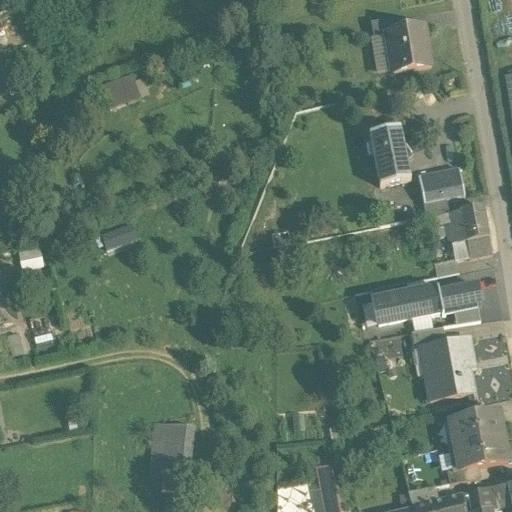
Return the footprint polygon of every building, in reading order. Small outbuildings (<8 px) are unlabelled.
[(397,21),(370,26),(373,39),(386,37),(399,34),(397,21)] [(399,34),(386,37),(393,76),(430,70),(423,30),(399,34)] [(115,108),(139,101),(132,76),(108,83),(115,108)] [(399,131),(368,138),(379,190),(410,184),(405,159),(409,156),(405,151),(403,151),(399,131)] [(459,172),(417,180),(423,207),(446,203),(464,199),(459,172)] [(446,203),(423,208),(426,221),(444,218),(448,217),(446,203)] [(482,210),(460,214),(460,215),(467,246),(470,262),(492,258),(482,210)] [(448,217),(444,218),(449,239),(451,250),(467,246),(460,215),(460,214),(448,217)] [(444,218),(433,220),(436,232),(439,242),(449,239),(444,218)] [(360,243),(350,245),(353,261),(363,259),(360,243)] [(42,267),(39,250),(18,254),(21,271),(42,267)] [(282,252),(267,255),(269,262),(283,260),(282,252)] [(472,286),(437,293),(439,299),(467,293),(470,307),(442,313),(443,319),(454,317),(477,312),(472,286)] [(406,287),(371,294),(373,306),(409,299),(406,287)] [(409,299),(373,306),(378,329),(410,323),(410,324),(441,318),(441,319),(443,319),(442,313),(470,307),(467,293),(439,299),(437,293),(409,299)] [(477,312),(454,317),(456,329),(480,325),(477,312)] [(444,331),(412,336),(415,356),(421,355),(421,353),(445,349),(444,347),(446,347),(444,331)] [(445,349),(421,353),(421,355),(431,406),(474,398),(468,365),(473,364),(469,342),(446,347),(444,347),(445,349)] [(467,411),(436,417),(439,431),(450,429),(450,428),(469,424),(467,411)] [(469,424),(450,428),(450,429),(455,451),(502,442),(497,418),(469,424)] [(193,429),(169,426),(163,480),(187,482),(193,429)] [(502,442),(455,451),(459,474),(459,475),(477,472),(507,466),(502,442)] [(337,511),(329,469),(316,472),(323,511),(337,511)] [(477,472),(459,475),(459,474),(447,476),(449,489),(480,483),(477,472)] [(163,480),(161,479),(160,492),(186,495),(187,482),(163,480)] [(509,487),(498,490),(500,498),(511,496),(509,487)] [(409,497),(412,511),(419,511),(438,507),(433,492),(409,497)] [(495,511),(491,494),(468,500),(470,511),(495,511)] [(465,511),(462,501),(445,505),(446,511),(465,511)]
